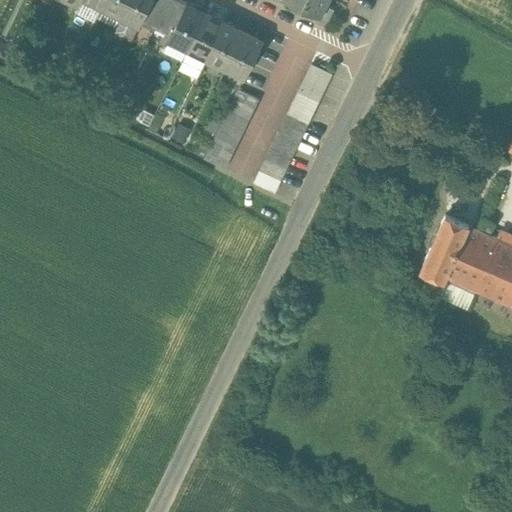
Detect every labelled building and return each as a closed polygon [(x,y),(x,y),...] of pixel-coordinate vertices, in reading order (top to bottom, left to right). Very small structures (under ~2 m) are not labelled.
[(128,0),(105,0),(102,7),(121,16),(128,0)] [(152,0),(128,0),(121,16),(139,26),(140,24),(152,0)] [(169,0),(152,0),(140,24),(154,31),(156,27),(169,0)] [(169,0),(156,27),(170,35),(186,2),(182,0),(169,0)] [(287,0),(317,14),(323,0),(287,0)] [(187,49),(206,11),(186,2),(170,35),(168,39),(187,49)] [(207,58),(225,21),(206,11),(187,49),(207,58)] [(139,26),(121,16),(113,32),(132,41),(139,26)] [(226,68),(244,30),(225,21),(207,58),(226,68)] [(245,77),(263,39),(244,30),(226,68),(245,77)] [(312,63),(254,180),(273,190),(331,72),(312,63)] [(239,88),(206,157),(224,166),(258,97),(239,88)] [(469,225),(445,214),(421,270),(444,280),(446,276),(477,290),(497,238),(488,234),(493,224),(482,219),(478,230),(468,226),(469,225)] [(511,244),(497,238),(477,290),(511,305),(511,244)]
